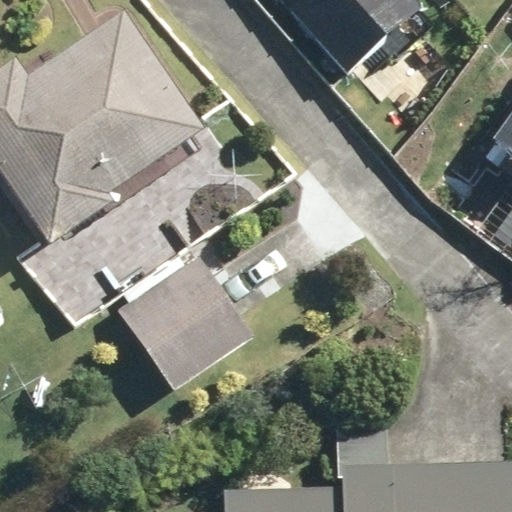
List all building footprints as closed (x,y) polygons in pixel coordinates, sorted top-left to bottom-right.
[(286,0),(353,76),(433,6),(427,0),(286,0)] [(23,56),(0,71),(0,161),(54,241),(209,136),(126,14),(36,75),(23,56)] [(511,118),(494,143),(511,156),(511,118)] [(274,327),(201,241),(117,313),(190,398),(274,327)] [(0,335),(24,320),(0,283),(0,335)] [(352,497),(222,495),(221,511),(511,511),(511,481),(353,479),(352,497)]
